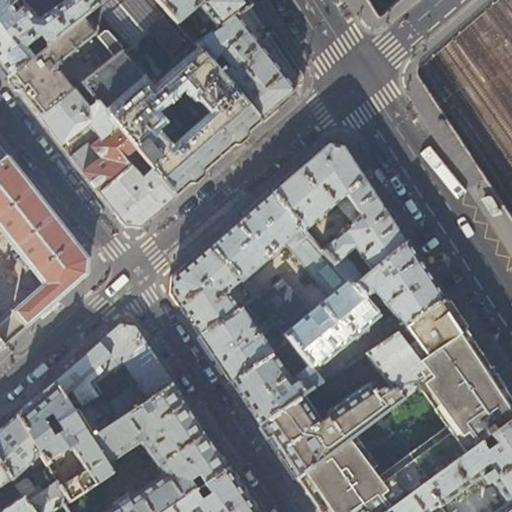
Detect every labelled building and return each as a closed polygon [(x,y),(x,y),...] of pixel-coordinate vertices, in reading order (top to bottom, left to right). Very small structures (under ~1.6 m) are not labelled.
[(0,0),(0,68),(8,78),(81,20),(103,3),(100,0),(0,0)] [(104,66),(80,84),(85,90),(96,103),(142,157),(150,166),(176,196),(194,180),(238,141),(260,122),(181,29),(176,23),(156,0),(105,0),(103,3),(81,20),(99,41),(104,48),(113,59),(104,66)] [(198,5),(204,0),(156,0),(176,23),(198,5)] [(245,0),(204,0),(198,5),(205,14),(201,18),(205,23),(210,19),(218,29),(200,42),(195,36),(198,33),(189,23),(181,29),(260,122),(276,108),(295,92),(297,77),(281,53),(269,35),(256,44),(235,19),(250,7),(245,0)] [(94,45),(99,41),(81,20),(8,78),(22,96),(39,117),(72,91),(76,88),(78,86),(74,81),(66,87),(57,75),(54,74),(54,67),(56,68),(90,40),(94,45)] [(99,61),(104,66),(113,59),(104,48),(99,52),(102,58),(99,61)] [(80,84),(78,86),(76,88),(81,94),(85,90),(80,84)] [(87,110),(72,91),(39,117),(50,131),(61,146),(89,125),(101,140),(92,147),(89,143),(70,157),(84,175),(99,194),(130,167),(142,157),(96,103),(87,110)] [(327,144),(271,193),(302,228),(304,231),(335,203),(353,223),(322,251),(353,286),(363,278),(346,256),(354,249),(371,272),(406,243),(379,202),(342,146),(327,144)] [(0,231),(44,287),(0,323),(0,343),(3,347),(42,313),(86,275),(87,260),(6,157),(0,162),(0,231)] [(141,181),(130,167),(99,194),(111,209),(125,226),(140,227),(155,214),(176,196),(150,166),(145,170),(149,174),(141,181)] [(302,228),(271,193),(242,218),(209,247),(240,281),(241,281),(245,277),(284,243),(302,228)] [(322,251),(304,231),(302,228),(284,243),(330,296),(311,312),(284,279),(263,296),(245,277),(241,281),(257,298),(273,319),(310,368),(321,384),(343,369),(366,354),(394,335),(395,334),(378,315),(365,300),(353,286),(322,251)] [(427,275),(406,243),(371,272),(363,278),(353,286),(365,300),(373,294),(392,315),(388,319),(381,312),(378,315),(395,334),(403,328),(444,301),(427,275)] [(240,281),(209,247),(188,265),(172,279),(172,286),(171,294),(199,336),(237,310),(226,296),(227,291),(240,281)] [(257,298),(237,310),(199,336),(215,359),(231,383),(271,356),(254,332),(273,319),(257,298)] [(454,316),(444,301),(403,328),(414,342),(405,348),(416,362),(458,334),(464,331),(454,316)] [(134,328),(119,326),(111,333),(78,362),(68,370),(53,383),(90,440),(172,385),(134,328)] [(504,394),(472,351),(458,334),(416,362),(428,378),(398,401),(436,450),(448,442),(460,458),(479,444),(489,436),(496,432),(491,424),(481,432),(475,423),(508,400),(504,394)] [(314,403),(322,404),(353,384),(343,369),(321,384),(260,425),(281,457),(296,479),(343,443),(398,401),(428,378),(416,362),(405,348),(394,335),(366,354),(393,391),(388,394),(385,390),(382,389),(381,390),(376,382),(372,381),(326,411),(325,418),(320,421),(307,402),(312,400),(314,403)] [(289,382),(271,356),(231,383),(246,405),(260,425),(321,384),(310,368),(289,382)] [(34,400),(16,416),(40,455),(46,464),(72,448),(86,471),(61,487),(70,502),(111,475),(107,467),(90,440),(53,383),(34,400)] [(172,385),(90,440),(107,467),(141,444),(163,476),(128,499),(126,495),(112,504),(115,508),(109,511),(164,511),(178,503),(171,493),(180,488),(186,497),(198,489),(207,483),(229,468),(200,426),(172,385)] [(0,430),(0,429),(0,462),(12,480),(40,455),(16,416),(0,430)] [(511,511),(511,419),(496,432),(489,436),(495,445),(485,452),(479,444),(460,458),(423,485),(439,507),(480,478),(485,486),(490,482),(505,505),(494,511),(511,511)] [(343,443),(296,479),(318,511),(374,511),(370,506),(382,497),(343,443)] [(0,494),(0,495),(6,492),(14,503),(23,496),(16,486),(12,480),(0,462),(0,494)] [(186,497),(178,503),(164,511),(258,511),(229,468),(207,483),(213,493),(205,498),(198,489),(186,497)] [(33,511),(56,511),(70,502),(61,487),(53,476),(49,479),(53,485),(28,503),(33,511)] [(16,486),(23,496),(24,498),(33,492),(34,488),(29,480),(26,480),(16,486)] [(443,511),(439,507),(423,485),(386,511),(443,511)] [(33,511),(28,503),(24,498),(23,496),(14,503),(0,511),(33,511)]
